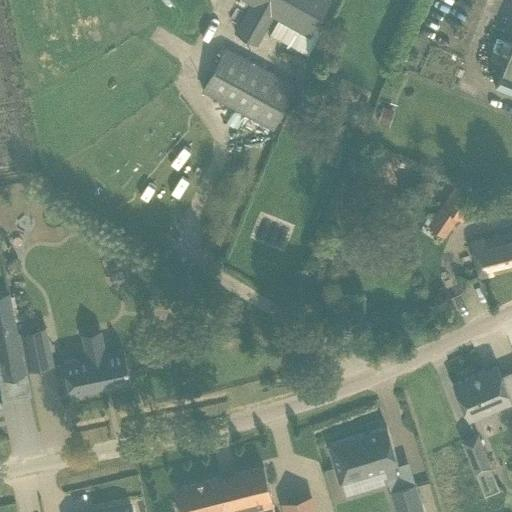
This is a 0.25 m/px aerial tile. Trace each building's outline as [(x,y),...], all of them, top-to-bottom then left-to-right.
[(269,33),(307,54),(320,31),(315,28),(330,0),(244,0),(250,3),(234,33),(257,45),(272,17),(277,20),(269,33)] [(511,41),(494,85),(511,92),(511,41)] [(202,89),(270,127),(294,84),(225,47),(202,89)] [(340,129),(325,160),(336,165),(350,134),(340,129)] [(440,205),(460,219),(477,193),(458,180),(440,205)] [(511,230),(471,241),(479,274),(511,266),(511,230)] [(9,293),(0,294),(0,369),(1,376),(25,372),(14,316),(9,293)] [(45,325),(20,331),(22,345),(47,339),(45,325)] [(77,358),(63,361),(70,394),(130,382),(123,348),(104,352),(102,341),(84,344),(86,356),(85,356),(86,360),(77,362),(77,358)] [(452,383),(460,401),(468,420),(511,401),(496,364),(452,383)] [(387,425),(328,443),(339,481),(398,463),(387,425)] [(477,433),(462,439),(475,473),(476,472),(489,467),(490,467),(477,433)] [(274,511),(263,465),(176,486),(180,504),(178,505),(179,511),(274,511)] [(424,511),(415,481),(390,489),(397,511),(424,511)]
